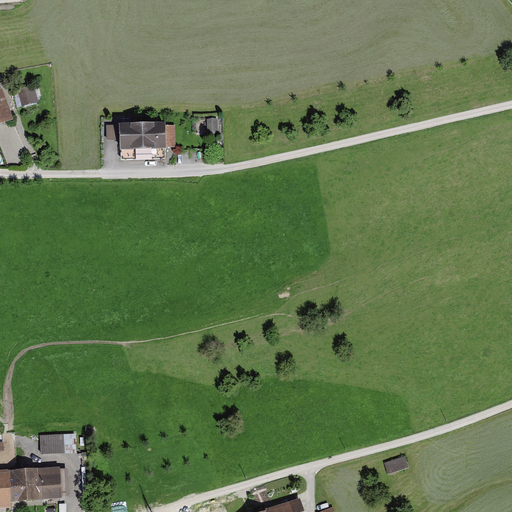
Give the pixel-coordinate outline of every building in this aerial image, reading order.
[(38,88),(17,93),(19,100),(21,100),(23,108),(42,104),(38,88)] [(0,126),(14,121),(3,91),(1,92),(0,89),(0,126)] [(208,133),(219,133),(219,122),(208,122),(208,133)] [(166,151),(177,151),(177,131),(167,131),(167,127),(119,129),(120,156),(166,154),(166,151)] [(41,438),(41,457),(77,455),(76,436),(41,438)] [(388,477),(409,470),(406,459),(384,465),(388,477)] [(63,496),(71,496),(69,469),(61,470),(61,467),(0,471),(0,508),(11,508),(12,502),(63,498),(63,496)]
